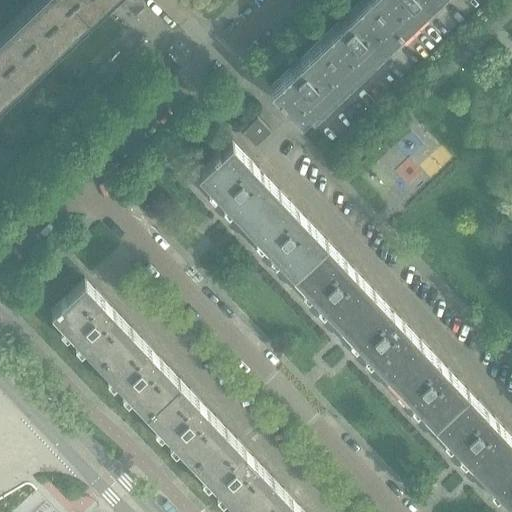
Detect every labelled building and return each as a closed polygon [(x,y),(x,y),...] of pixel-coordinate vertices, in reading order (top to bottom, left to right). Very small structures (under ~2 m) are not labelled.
[(39,0),(0,37),(0,99),(105,0),(39,0)] [(119,0),(134,15),(144,5),(139,0),(119,0)] [(270,85),(287,104),(300,117),(424,0),(360,0),(346,13),(340,7),(332,15),(337,21),(297,59),(292,53),(284,61),(290,66),(270,85)] [(255,144),(270,130),(257,116),(242,130),(255,144)] [(279,188),(231,138),(220,148),(217,145),(212,149),(215,153),(198,169),(245,220),(279,188)] [(326,238),(279,188),(245,220),(292,270),(326,238)] [(373,288),(326,238),(292,270),(340,320),(373,288)] [(51,310),(99,360),(132,328),(85,278),(51,310)] [(420,339),(373,288),(340,320),(387,370),(420,339)] [(99,360),(146,410),(179,378),(132,328),(99,360)] [(467,389),(420,339),(387,370),(434,420),(467,389)] [(146,410),(193,460),(226,428),(179,378),(146,410)] [(511,441),(511,436),(467,389),(434,420),(481,471),(511,441)] [(193,460),(240,509),(274,478),(226,428),(193,460)] [(511,441),(481,471),(508,499),(511,503),(511,441)] [(240,509),(242,511),(305,511),(274,478),(240,509)] [(177,511),(166,500),(162,504),(169,511),(177,511)]
